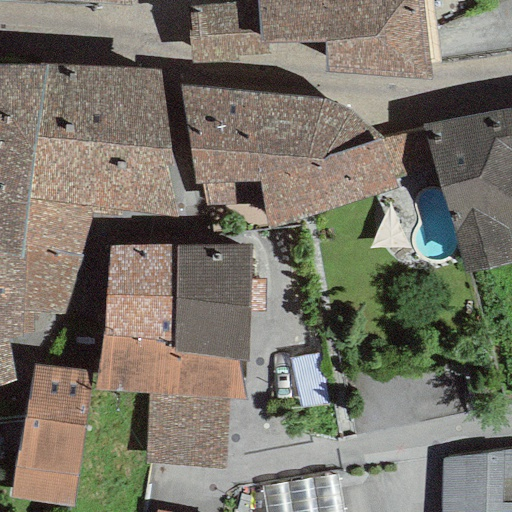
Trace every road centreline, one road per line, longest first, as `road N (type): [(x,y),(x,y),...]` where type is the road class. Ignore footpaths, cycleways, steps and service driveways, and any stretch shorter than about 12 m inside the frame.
road 1 (residential): [(511,81),(430,84),(181,68),(159,43)]
road 2 (residential): [(153,486),(511,425)]
road 3 (residential): [(159,43),(0,28)]
